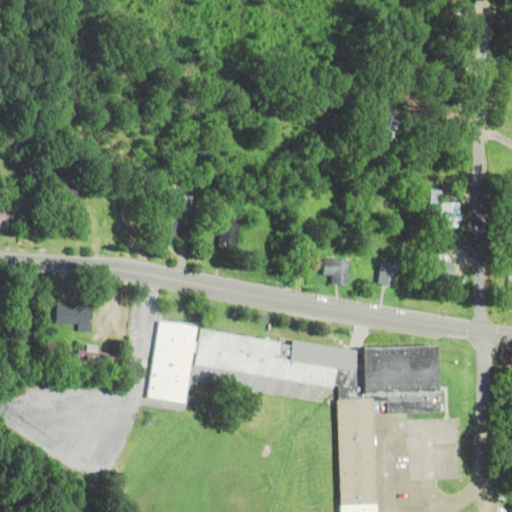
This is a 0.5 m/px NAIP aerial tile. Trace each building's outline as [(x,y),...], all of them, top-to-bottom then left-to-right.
[(77,178),(57,176),(55,196),(75,198),(77,178)] [(176,237),(181,194),(161,192),(157,235),(176,237)] [(457,226),(457,204),(439,204),(439,226),(457,226)] [(233,250),(240,217),(224,214),(217,246),(233,250)] [(322,275),(331,276),(331,285),(346,285),(347,260),(322,260),(322,275)] [(376,286),(392,288),(394,264),(378,263),(376,286)] [(451,281),(451,263),(423,263),(423,281),(451,281)] [(87,330),(87,305),(52,305),(51,324),(73,324),(73,330),(87,330)] [(156,322),(143,398),(181,404),(194,328),(156,322)] [(374,511),(371,402),(385,402),(386,414),(439,412),(438,390),(434,391),(432,346),(356,349),(357,360),(350,359),(352,352),(287,341),(286,346),(278,345),(278,343),(197,329),(191,365),(331,388),(332,384),(337,385),(337,400),(335,400),(338,511),(374,511)] [(55,345),(42,343),(41,354),(53,356),(55,345)] [(91,353),(92,347),(83,346),(83,351),(74,350),(73,359),(107,362),(108,354),(91,353)]
